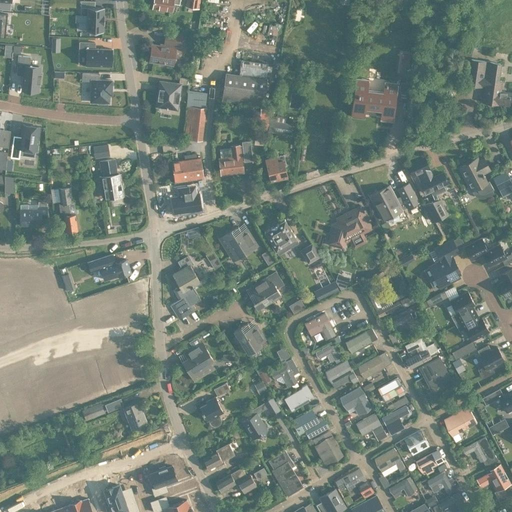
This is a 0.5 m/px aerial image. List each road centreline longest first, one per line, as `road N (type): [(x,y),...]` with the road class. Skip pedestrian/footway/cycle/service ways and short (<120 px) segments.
road 1 (unclassified): [(511,123),(153,232)]
road 2 (unclassified): [(356,460),(289,335),(293,321),(347,294),(361,298),(426,419)]
road 3 (residential): [(2,511),(182,441)]
road 4 (residential): [(0,362),(65,337),(156,325)]
road 5 (unclassified): [(153,232),(0,247)]
road 6 (residential): [(136,120),(0,104)]
road 7 (unclassified): [(119,0),(136,120)]
